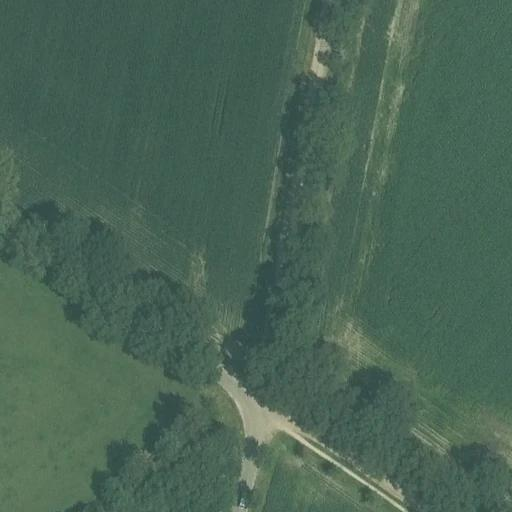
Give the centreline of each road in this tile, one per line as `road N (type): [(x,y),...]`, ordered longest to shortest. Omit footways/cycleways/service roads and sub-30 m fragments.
road 1 (track): [(420,511),(262,403),(322,0)]
road 2 (unclassified): [(234,511),(262,403),(0,220)]
